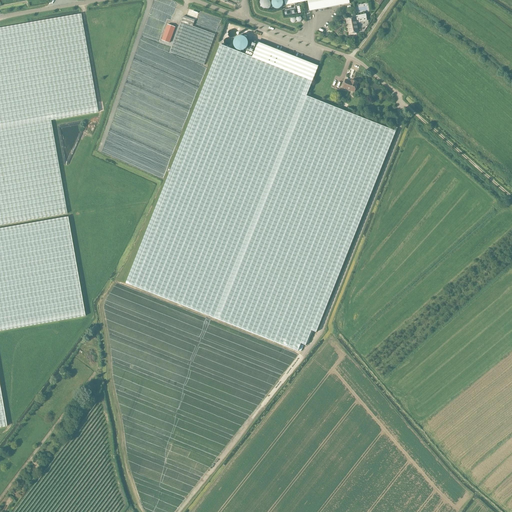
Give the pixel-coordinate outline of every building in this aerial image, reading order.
[(270,5),(270,4),(270,3),(270,2),(268,0),(260,0),(259,2),(259,4),(259,5),(259,6),(260,8),(261,9),(262,9),(264,10),(266,9),(268,9),(268,8),(269,7),(270,6),(270,5)] [(283,5),(283,4),(283,2),(283,1),(281,0),(272,0),(273,0),(272,1),(272,2),(272,3),(272,4),(272,5),(272,6),(273,7),(275,9),(276,9),(277,9),(279,9),(281,8),(282,7),(283,6),(283,5)] [(283,0),(285,6),(307,2),(309,12),(349,4),(348,0),(283,0)] [(171,20),(176,2),(171,1),(169,6),(167,13),(165,13),(164,18),(171,20)] [(0,225),(66,214),(50,121),(98,112),(80,14),(0,28),(0,225)] [(361,16),(346,18),(347,26),(348,28),(349,35),(351,34),(351,35),(356,34),(356,33),(358,33),(356,23),(362,22),(367,21),(366,15),(361,16)] [(183,16),(181,22),(170,53),(204,65),(215,35),(192,27),(194,20),(183,16)] [(167,25),(164,34),(161,40),(169,43),(175,28),(167,25)] [(234,36),(234,49),(246,49),(246,36),(234,36)] [(318,66),(259,43),(258,42),(252,57),(220,45),(126,283),(298,351),(301,344),(305,346),(311,331),(316,333),(396,131),(328,104),(329,104),(307,95),(318,66)] [(357,84),(357,83),(351,80),(350,82),(345,80),(342,88),(354,92),(357,84)] [(0,427),(7,426),(0,388),(0,330),(85,316),(68,217),(0,228),(0,427)]
